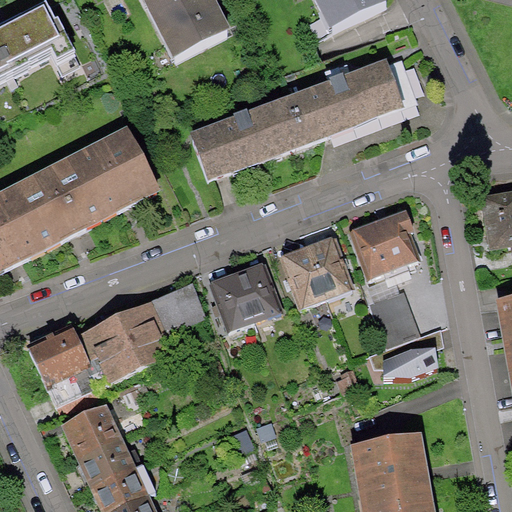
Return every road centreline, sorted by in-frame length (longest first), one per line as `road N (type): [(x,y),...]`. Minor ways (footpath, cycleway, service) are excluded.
road 1 (residential): [(0,328),(438,166)]
road 2 (residential): [(499,511),(438,166)]
road 3 (residential): [(486,143),(418,0)]
road 4 (residential): [(0,395),(52,511)]
